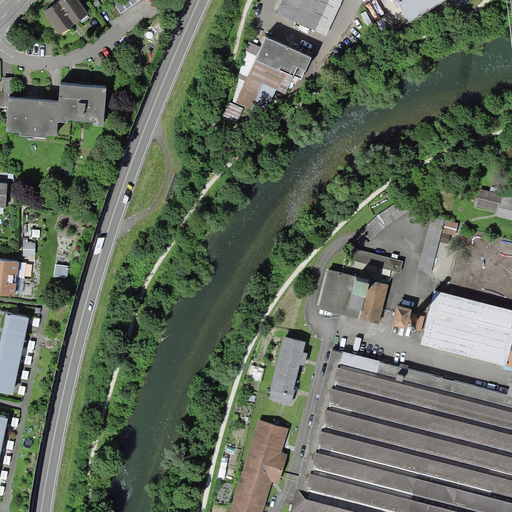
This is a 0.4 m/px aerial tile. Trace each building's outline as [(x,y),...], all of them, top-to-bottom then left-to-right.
[(94,16),(82,0),(67,0),(50,12),(67,36),(94,16)] [(272,0),(266,14),(317,36),(333,0),(272,0)] [(314,54),(260,30),(248,56),(259,60),(240,103),(234,101),(229,114),(243,120),(250,105),(271,115),(278,100),(291,105),(314,54)] [(41,100),(0,98),(0,131),(38,134),(39,120),(82,122),(83,87),(42,85),(41,100)] [(14,182),(0,180),(0,205),(12,206),(14,182)] [(476,205),(497,211),(501,194),(497,193),(498,188),(490,187),(489,191),(480,188),(476,205)] [(497,211),(496,216),(511,219),(511,195),(502,192),(501,194),(497,211)] [(361,230),(370,240),(389,223),(407,211),(400,200),(381,212),(361,230)] [(431,217),(417,269),(431,273),(444,221),(431,217)] [(350,247),(347,259),(400,272),(403,260),(350,247)] [(26,259),(0,256),(0,291),(23,294),(26,259)] [(388,283),(328,268),(319,306),(378,322),(388,283)] [(511,308),(434,287),(420,341),(511,365),(511,308)] [(409,308),(398,305),(394,321),(406,324),(409,308)] [(39,317),(7,311),(0,344),(0,387),(23,393),(39,317)] [(285,337),(270,399),(292,404),(307,342),(285,337)] [(511,511),(511,394),(333,348),(291,511),(511,511)] [(258,420),(230,511),(260,511),(271,480),(277,482),(286,454),(279,452),(286,428),(258,420)]
